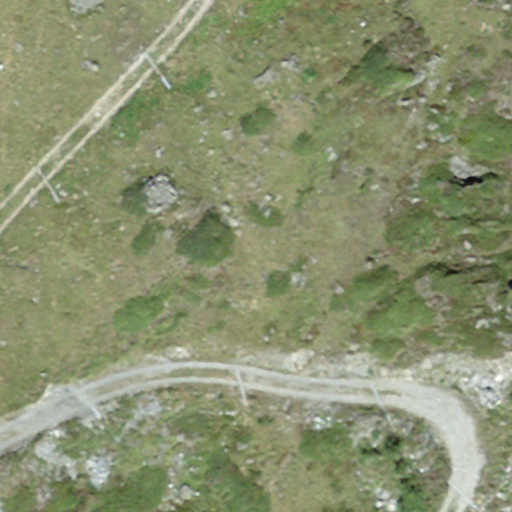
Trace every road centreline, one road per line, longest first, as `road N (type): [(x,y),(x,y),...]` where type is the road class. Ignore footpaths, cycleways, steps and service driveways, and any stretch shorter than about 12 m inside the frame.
road 1 (track): [(0,443),(76,400),(150,376),(357,389),(439,403),(459,438),(448,511)]
road 2 (track): [(198,0),(0,219)]
